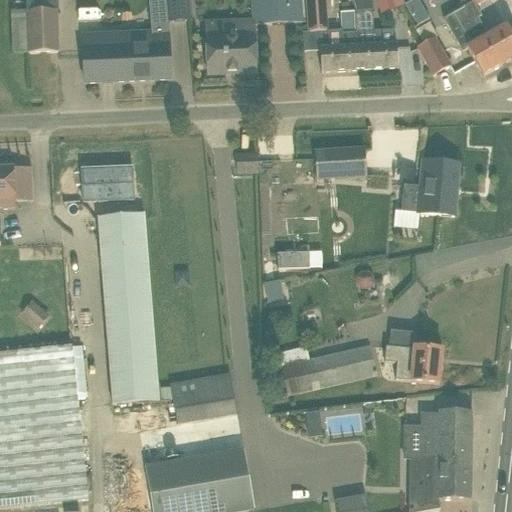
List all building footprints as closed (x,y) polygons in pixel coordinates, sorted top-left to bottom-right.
[(53,10),(53,0),(27,0),(27,9),(53,10)] [(187,0),(166,0),(169,23),(189,22),(187,0)] [(251,0),(253,21),(254,28),(301,25),(299,0),(251,0)] [(321,75),(360,73),(356,13),(345,14),(346,35),(345,35),(345,36),(342,36),(343,51),(327,52),(323,0),(305,0),(308,34),(302,34),(304,54),(319,53),(321,75)] [(390,0),(375,0),(381,15),(394,10),(390,0)] [(459,0),(465,9),(500,69),(511,61),(511,37),(506,27),(488,38),(478,20),(481,18),(476,8),(490,0),(459,0)] [(500,69),(465,9),(444,22),(463,55),(468,52),(483,78),(500,69)] [(58,54),(57,12),(26,13),(27,55),(58,54)] [(356,13),(360,73),(398,71),(396,47),(392,47),(391,32),(374,33),(373,12),(356,13)] [(254,28),(253,21),(206,22),(207,76),(256,74),(254,28)] [(84,85),(170,82),(168,33),(82,37),(84,85)] [(417,50),(433,78),(451,68),(434,41),(417,50)] [(366,179),(365,152),(298,156),(300,182),(366,179)] [(257,175),(256,159),(236,159),(237,176),(257,175)] [(401,215),(454,219),(459,167),(423,164),(420,192),(404,191),(401,215)] [(128,168),(78,170),(79,202),(129,200),(128,168)] [(30,171),(0,171),(0,210),(14,210),(14,203),(31,202),(30,171)] [(265,274),(300,273),(298,192),(262,193),(265,274)] [(344,194),(308,196),(308,209),(305,209),(306,220),(346,218),(344,194)] [(112,406),(155,403),(137,200),(96,204),(112,406)] [(308,227),(347,223),(347,219),(308,223),(308,227)] [(309,260),(355,258),(354,226),(307,228),(309,260)] [(273,303),(269,284),(264,285),(268,304),(273,303)] [(18,318),(38,331),(49,315),(29,302),(18,318)] [(376,377),(369,347),(272,370),(279,400),(376,377)] [(0,509),(88,500),(73,348),(0,355),(0,509)] [(397,365),(396,383),(439,386),(442,353),(388,348),(386,364),(397,365)] [(230,376),(171,385),(177,427),(237,418),(230,376)] [(420,415),(420,463),(410,463),(409,511),(438,511),(437,503),(471,503),(472,414),(438,413),(438,415),(420,415)] [(308,440),(319,438),(317,426),(307,428),(308,440)] [(243,452),(144,469),(151,511),(253,511),(254,511),(243,452)] [(336,499),(337,511),(366,511),(366,498),(336,499)]
